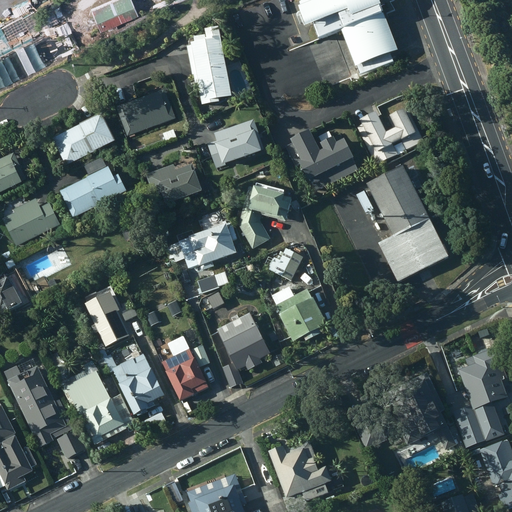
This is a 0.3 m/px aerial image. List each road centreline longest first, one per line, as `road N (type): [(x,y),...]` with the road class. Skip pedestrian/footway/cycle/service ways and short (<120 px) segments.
road 1 (residential): [(439,319),(51,511)]
road 2 (primary): [(433,0),(511,210)]
